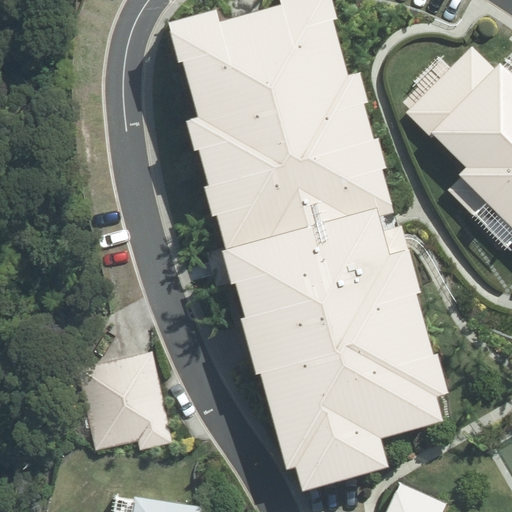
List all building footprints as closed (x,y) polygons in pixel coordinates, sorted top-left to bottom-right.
[(298,0),(181,31),(305,489),(390,467),(384,443),(432,430),(384,246),(316,0),(298,0)] [(511,85),(473,46),(407,116),(511,223),(511,85)] [(96,447),(139,440),(140,447),(175,442),(174,434),(159,346),(82,359),(96,447)] [(392,511),(452,511),(404,489),(392,511)] [(114,497),(111,511),(252,511),(114,497)]
